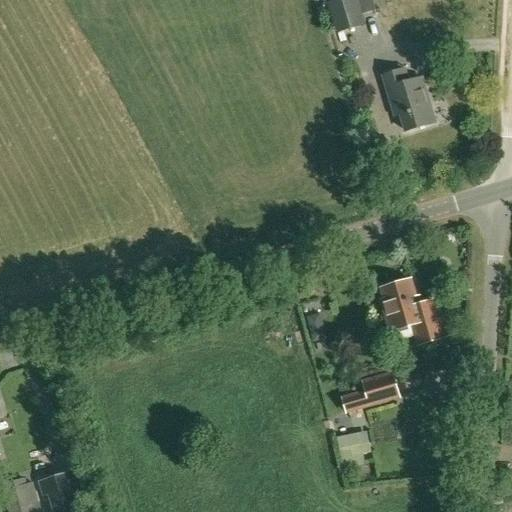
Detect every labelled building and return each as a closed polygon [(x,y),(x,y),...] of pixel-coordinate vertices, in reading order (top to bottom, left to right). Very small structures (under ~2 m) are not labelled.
[(365,25),(357,0),(341,0),(331,3),(339,32),(365,25)] [(399,107),(406,132),(435,124),(422,79),(408,83),(405,70),(383,76),(392,109),(399,107)] [(419,345),(444,337),(433,302),(418,306),(410,281),(382,290),(389,314),(384,316),(389,332),(413,325),(419,345)] [(306,317),(310,329),(318,327),(321,321),(320,314),(306,317)] [(366,392),(343,399),(347,413),(399,397),(392,374),(363,383),(366,392)] [(0,419),(0,437),(16,432),(10,416),(0,419)] [(342,464),(373,459),(369,431),(337,436),(342,464)] [(83,511),(70,465),(38,474),(42,489),(48,487),(54,508),(48,510),(49,511),(83,511)] [(26,479),(2,485),(8,511),(41,511),(40,503),(39,500),(34,483),(27,485),(26,479)]
